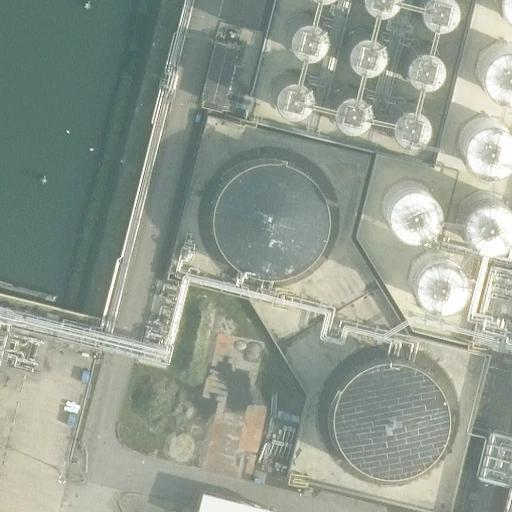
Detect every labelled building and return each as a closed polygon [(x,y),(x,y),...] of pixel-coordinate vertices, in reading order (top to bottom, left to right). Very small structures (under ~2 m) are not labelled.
[(357,0),(358,1),(363,6),(370,8),(377,8),(383,6),(389,2),(389,0),(357,0)] [(412,10),(416,16),(421,20),(428,23),(435,23),(441,21),(447,16),(450,10),(452,4),(451,0),(411,0),(411,3),(412,10)] [(281,39),(285,45),(290,49),(296,52),(303,52),(310,50),(316,45),(319,40),(321,33),(320,26),(317,20),(312,16),(307,13),(300,12),(294,13),(288,16),(284,20),(281,26),(280,32),(281,39)] [(338,54),(341,60),(347,64),(353,67),(360,67),(367,65),(372,60),(376,54),(377,48),(377,41),(374,35),(369,30),(363,27),(357,27),(351,28),(345,31),(340,35),(338,41),(337,47),(338,54)] [(398,67),(401,73),(407,78),(413,80),(420,80),(427,78),(432,74),(436,68),(437,61),(436,54),(433,48),(429,44),(423,41),(417,40),(410,41),(405,44),(400,49),(397,54),(397,61),(398,67)] [(267,98),(270,104),(276,109),(282,111),(289,112),(296,109),(301,105),(305,99),(306,92),(306,85),(303,79),(298,75),(292,72),(286,71),(280,72),(274,75),(269,80),(267,86),(266,92),(267,98)] [(325,113),(328,119),(334,124),(340,126),(347,126),(354,124),(359,120),(363,114),(364,107),(363,100),(361,94),(356,90),(350,87),(344,86),(338,87),(332,90),(327,94),(325,100),(324,107),(325,113)] [(384,127),(387,133),(393,137),(399,140),(406,140),(413,138),(418,133),(422,127),(423,121),(422,114),(419,108),(415,103),(409,100),(403,100),(396,101),(391,104),(386,108),(383,114),(383,120),(384,127)] [(313,234),(314,223),(313,212),(310,201),(305,191),(298,182),(289,175),(280,169),(269,166),(258,164),(247,165),(236,167),(226,172),(216,178),(209,187),(203,196),(198,206),(196,217),(196,229),(198,240),(203,250),(209,259),(216,268),(226,274),(236,279),(247,281),(258,282),(269,280),(280,277),(290,271),(298,264),(305,255),(310,245),(313,234)] [(448,421),(449,410),(448,400),(445,389),(441,379),(434,370),(426,363),(417,357),(407,353),(396,351),(385,351),(374,353),(364,357),(355,362),(347,370),(340,378),(335,388),(332,398),(331,409),(332,420),(335,431),(339,440),(346,449),(354,457),(363,462),(373,466),(384,468),(395,469),(406,467),(416,463),(425,457),(433,450),(440,441),(445,432),(448,421)] [(215,488),(208,511),(288,511),(290,506),(215,488)]
